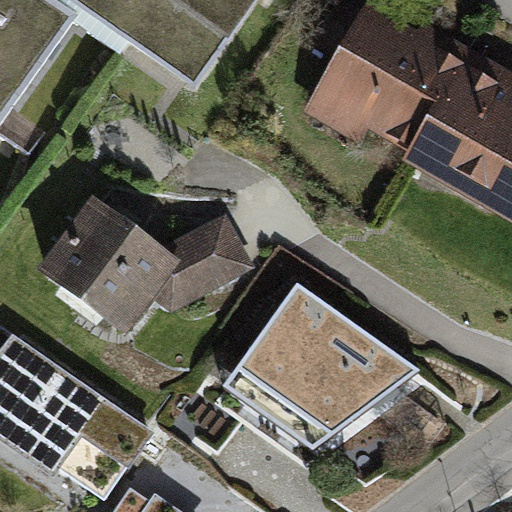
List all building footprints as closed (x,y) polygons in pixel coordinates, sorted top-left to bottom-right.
[(0,0),(0,124),(75,16),(52,0),(0,0)] [(74,0),(190,81),(247,0),(74,0)] [(408,156),(476,53),(419,18),(412,32),(363,3),(303,113),(360,149),(368,134),(408,156)] [(511,74),(476,53),(408,156),(402,165),(511,225),(511,74)] [(184,269),(88,197),(36,274),(121,335),(150,300),(174,317),(260,278),(225,217),(169,245),(184,269)] [(419,369),(297,284),(239,367),(332,432),(419,369)] [(154,432),(14,335),(0,356),(0,445),(55,479),(60,470),(108,503),(154,432)]
